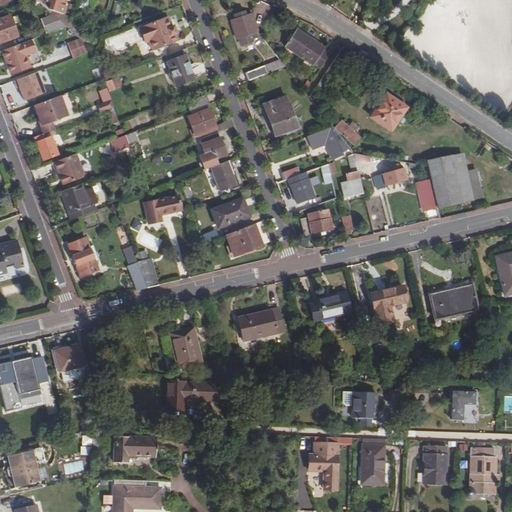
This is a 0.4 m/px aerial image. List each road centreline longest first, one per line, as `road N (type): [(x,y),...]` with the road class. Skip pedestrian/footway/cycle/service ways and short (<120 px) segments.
road 1 (residential): [(293,267),(194,0)]
road 2 (residential): [(511,143),(294,0)]
road 3 (residential): [(71,316),(293,267)]
road 4 (residential): [(293,267),(511,214)]
road 5 (track): [(511,439),(298,431)]
road 6 (residential): [(0,124),(71,316)]
